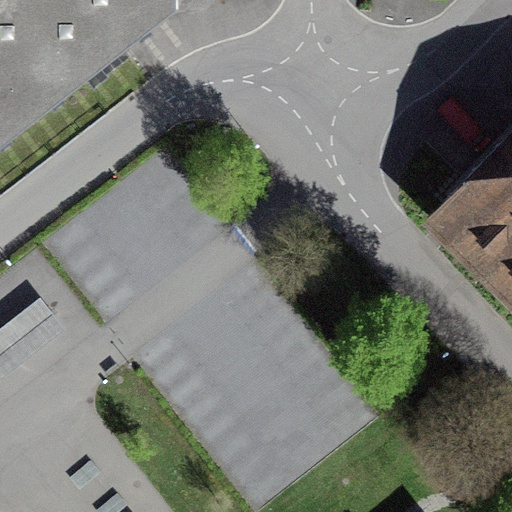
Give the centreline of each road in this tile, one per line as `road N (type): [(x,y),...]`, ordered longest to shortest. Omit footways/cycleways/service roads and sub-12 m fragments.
road 1 (residential): [(316,75),(331,155),(376,226),(511,373)]
road 2 (residential): [(0,228),(168,99),(234,80),(316,75)]
road 3 (residential): [(489,0),(452,37),(388,63),(316,75)]
